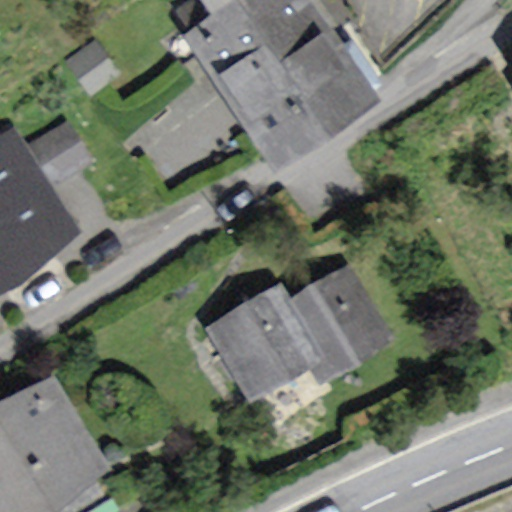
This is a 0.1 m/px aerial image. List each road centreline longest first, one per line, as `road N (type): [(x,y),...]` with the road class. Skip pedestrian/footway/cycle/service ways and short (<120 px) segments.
road 1 (residential): [(0,347),(511,32)]
road 2 (secondary): [(354,511),(511,447)]
